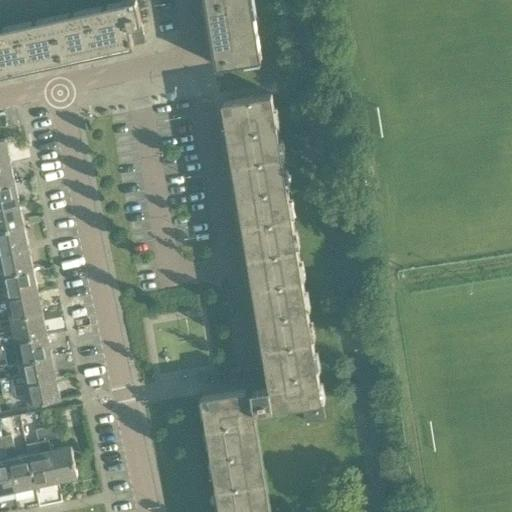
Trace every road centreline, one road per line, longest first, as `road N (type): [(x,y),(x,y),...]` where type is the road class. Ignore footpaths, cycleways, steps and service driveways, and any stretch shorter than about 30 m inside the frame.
road 1 (residential): [(144,511),(58,89)]
road 2 (residential): [(245,371),(198,58)]
road 3 (residential): [(58,89),(198,58)]
